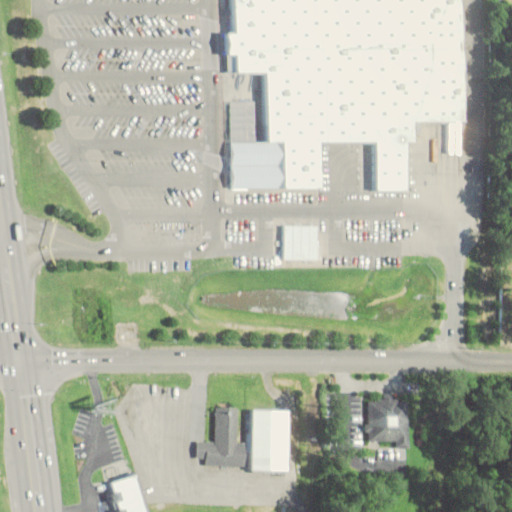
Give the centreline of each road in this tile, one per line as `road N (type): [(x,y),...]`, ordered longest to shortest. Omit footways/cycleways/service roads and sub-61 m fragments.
road 1 (tertiary): [(511,361),(19,359)]
road 2 (primary): [(41,511),(0,214)]
